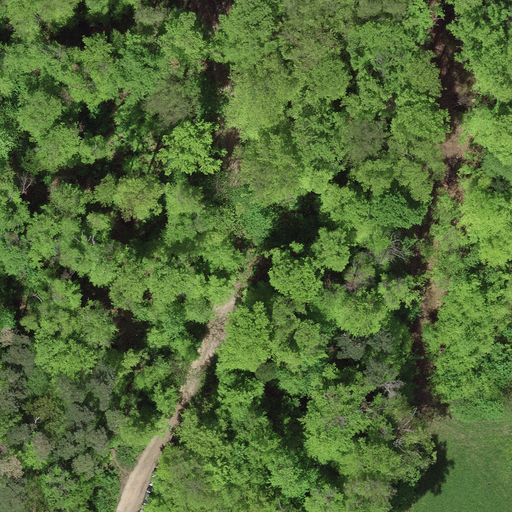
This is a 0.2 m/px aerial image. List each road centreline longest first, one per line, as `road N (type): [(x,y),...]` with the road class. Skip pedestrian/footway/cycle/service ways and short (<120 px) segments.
road 1 (track): [(430,0),(439,52),(402,511)]
road 2 (track): [(145,473),(208,312),(220,259),(217,147),(194,0)]
